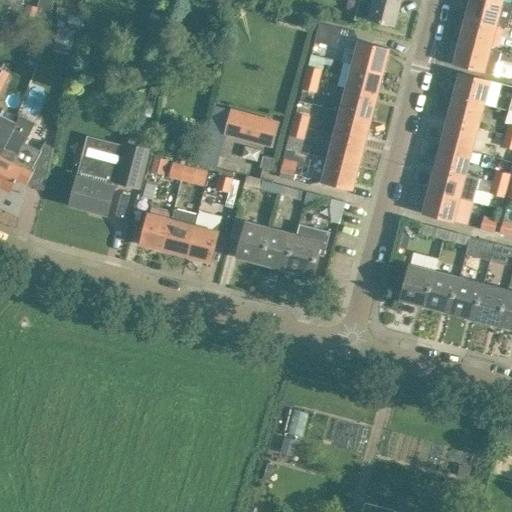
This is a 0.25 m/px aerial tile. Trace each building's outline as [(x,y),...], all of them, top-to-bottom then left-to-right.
[(23,15),(50,24),(52,18),(53,0),(39,0),(37,6),(27,3),(23,15)] [(358,0),(354,18),(369,22),(370,18),(394,24),(400,0),(358,0)] [(499,0),(470,0),(466,17),(496,24),(507,27),(511,7),(511,3),(502,0),(499,0)] [(58,6),(55,19),(58,20),(56,25),(59,26),(77,31),(78,29),(79,24),(68,21),(70,13),(71,8),(58,6)] [(466,17),(460,40),(489,47),(490,47),(496,24),(466,17)] [(314,42),(327,45),(337,47),(342,28),(319,22),(314,42)] [(59,26),(53,49),(71,54),(77,31),(59,26)] [(359,40),(353,64),(382,72),(389,47),(359,40)] [(501,50),(490,47),(489,47),(460,40),(454,64),(483,71),(495,74),(501,50)] [(308,65),(305,76),(320,80),(326,57),(311,53),(308,65)] [(353,64),(347,87),(376,95),(382,72),(353,64)] [(460,71),(454,96),(483,103),(489,79),(460,71)] [(317,92),(320,80),(305,76),(302,88),(317,92)] [(347,87),(341,110),(341,111),(370,118),(376,95),(347,87)] [(454,96),(448,119),(477,127),(483,103),(454,96)] [(335,134),(364,142),(370,118),(341,111),(341,110),(328,107),(322,131),(335,134)] [(231,108),(224,134),(273,147),(280,121),(231,108)] [(296,111),(293,123),(307,127),(310,115),(296,111)] [(0,153),(14,127),(16,122),(0,113),(0,153)] [(448,119),(442,142),(471,150),(477,127),(448,119)] [(307,127),(293,123),(290,135),(304,139),(307,127)] [(29,135),(14,127),(0,153),(0,185),(10,191),(16,179),(26,184),(33,169),(47,175),(53,147),(44,143),(41,150),(25,142),(29,135)] [(160,127),(154,137),(164,143),(170,133),(160,127)] [(335,134),(329,158),(358,165),(364,142),(335,134)] [(511,147),(511,136),(506,134),(503,146),(511,147)] [(83,156),(70,203),(107,213),(115,181),(139,187),(149,149),(124,142),(118,165),(83,156)] [(471,150),(442,142),(435,166),(465,174),(471,150)] [(174,157),(185,160),(198,163),(201,151),(175,143),(172,155),(175,156),(174,157)] [(307,152),(287,147),(280,171),(294,174),(297,165),(303,166),(307,152)] [(154,155),(151,167),(165,171),(168,160),(154,155)] [(263,155),(260,167),(271,169),(274,158),(263,155)] [(169,176),(181,179),(185,160),(174,157),(173,161),(169,176)] [(329,158),(322,182),(352,189),(358,165),(329,158)] [(185,160),(181,179),(193,182),(196,168),(208,171),(209,166),(198,163),(185,160)] [(233,178),(235,172),(209,166),(208,171),(220,174),(216,188),(229,191),(233,178)] [(474,201),(479,178),(465,174),(435,166),(429,189),(459,197),(474,201)] [(510,173),(496,169),(493,181),(508,185),(510,173)] [(251,186),(280,194),(283,185),(262,179),(263,177),(247,173),(243,187),(250,189),(251,186)] [(146,177),(141,194),(153,198),(158,180),(146,177)] [(508,185),(493,181),(490,193),(492,193),(505,196),(508,185)] [(303,190),(283,185),(280,194),(281,194),(279,202),(292,205),(294,197),(301,199),(303,190)] [(452,221),(459,197),(429,189),(423,213),(452,221)] [(332,198),(307,191),(303,206),(310,207),(311,202),(330,206),(332,198)] [(511,208),(507,207),(500,231),(511,234),(511,208)] [(171,219),(164,249),(187,255),(195,225),(194,225),(197,214),(175,208),(172,220),(171,219)] [(140,243),(164,249),(171,219),(147,213),(140,243)] [(497,219),(484,216),(481,227),(494,231),(497,219)] [(237,255),(262,262),(272,226),(247,220),(237,255)] [(296,233),(287,268),(312,275),(317,254),(323,255),(330,231),(300,223),(297,233),(296,233)] [(419,231),(444,238),(446,229),(421,223),(419,231)] [(195,225),(187,255),(211,261),(219,232),(195,225)] [(272,226),(262,262),(287,268),(296,233),(272,226)] [(446,229),(444,238),(468,244),(470,236),(446,229)] [(466,253),(490,260),(495,242),(470,236),(468,244),(466,253)] [(511,246),(495,242),(490,260),(507,264),(509,255),(511,255),(511,246)] [(401,298),(426,304),(435,271),(410,265),(401,298)] [(435,271),(426,304),(450,311),(459,278),(435,271)] [(459,278),(450,311),(475,317),(484,284),(459,278)] [(484,284),(475,317),(499,324),(508,290),(484,284)] [(511,291),(508,290),(499,324),(511,327),(511,291)] [(293,407),(290,428),(304,430),(308,409),(293,407)]
